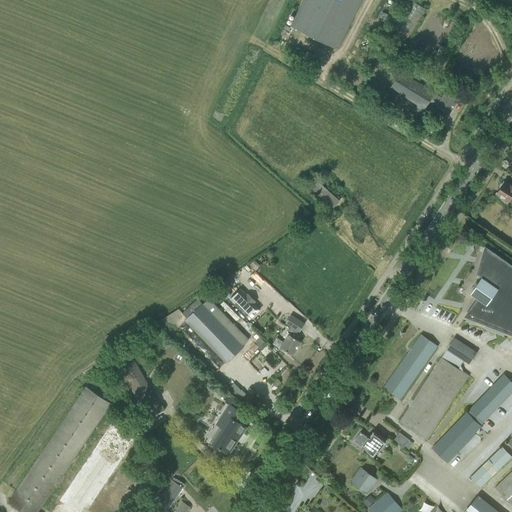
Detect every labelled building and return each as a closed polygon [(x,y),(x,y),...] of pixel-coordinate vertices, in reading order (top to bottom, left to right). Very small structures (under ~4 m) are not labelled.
[(303,0),(291,26),(338,49),(362,0),(303,0)] [(410,33),(428,8),(418,1),(399,25),(410,33)] [(436,74),(409,59),(404,68),(431,83),(436,74)] [(446,90),(442,97),(401,73),(392,88),(418,104),(415,109),(422,113),(429,101),(449,113),(458,97),(446,90)] [(333,207),(339,200),(315,179),(309,185),(333,207)] [(511,196),(510,196),(511,193),(511,185),(510,183),(509,185),(504,182),(496,192),(504,198),(502,200),(511,206),(511,196)] [(478,299),(466,316),(511,333),(511,264),(485,246),(484,247),(486,248),(478,274),(481,277),(470,293),(478,299)] [(255,270),(260,266),(254,260),(250,265),(255,270)] [(278,308),(286,300),(272,285),(263,294),(278,308)] [(240,289),(230,299),(250,319),(259,309),(253,303),(255,301),(248,294),(246,295),(240,289)] [(179,309),(155,324),(166,335),(171,330),(168,328),(177,327),(177,328),(179,326),(207,355),(219,367),(225,362),(226,363),(243,346),(242,345),(248,340),(208,298),(203,304),(197,298),(182,313),(179,309)] [(287,332),(279,346),(293,354),(301,341),(294,337),(298,330),(299,331),(304,323),(290,315),(286,322),(293,327),(289,333),(287,332)] [(184,342),(172,331),(168,336),(180,346),(184,342)] [(437,346),(421,334),(384,387),(400,398),(437,346)] [(256,339),(256,343),(259,346),(264,341),(260,336),(256,339)] [(464,360),(469,363),(476,353),(454,338),(399,422),(426,439),(468,375),(458,368),(464,360)] [(162,409),(134,359),(116,369),(144,420),(162,409)] [(208,365),(205,369),(219,381),(222,385),(226,381),(222,378),(208,365)] [(511,390),(511,382),(503,375),(434,447),(447,461),(481,426),(479,424),(511,390)] [(38,511),(111,403),(86,386),(7,502),(21,511),(38,511)] [(219,425),(209,441),(214,444),(219,447),(228,453),(239,435),(240,436),(246,427),(239,422),(244,414),(236,409),(230,404),(224,413),(229,416),(222,427),(219,425)] [(58,501),(74,511),(86,511),(141,431),(117,414),(58,501)] [(368,436),(367,437),(360,432),(354,441),(360,446),(362,444),(368,448),(367,450),(374,456),(385,442),(378,436),(373,432),(369,437),(368,436)] [(412,443),(399,433),(394,441),(407,450),(412,443)] [(472,477),(480,486),(511,456),(502,447),(472,477)] [(143,462),(116,504),(129,511),(132,511),(133,511),(135,511),(156,478),(151,475),(155,469),(143,462)] [(378,479),(360,466),(349,481),(367,494),(378,479)] [(511,471),(496,487),(511,503),(511,471)] [(170,506),(183,487),(182,487),(184,484),(174,477),(172,480),(171,479),(155,506),(164,511),(165,511),(170,506)] [(397,511),(401,509),(387,493),(369,509),(371,511),(397,511)] [(498,511),(478,496),(465,511),(498,511)] [(426,511),(431,511),(435,504),(425,500),(421,510),(426,511)] [(182,502),(175,511),(176,511),(185,511),(189,507),(182,502)]
